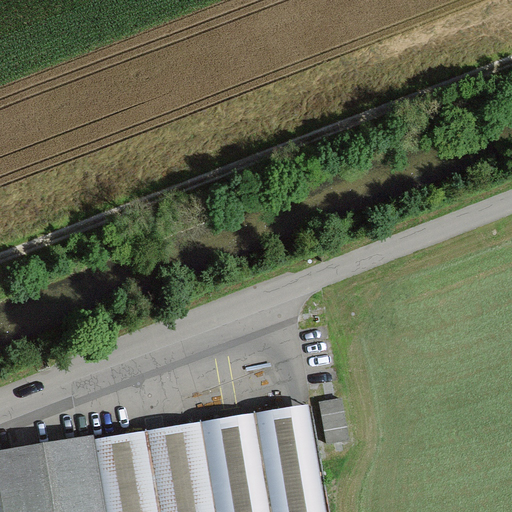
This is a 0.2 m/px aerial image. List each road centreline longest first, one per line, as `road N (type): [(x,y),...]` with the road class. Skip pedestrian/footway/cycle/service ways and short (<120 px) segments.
road 1 (unclassified): [(0,401),(511,203)]
road 2 (track): [(0,255),(511,59)]
